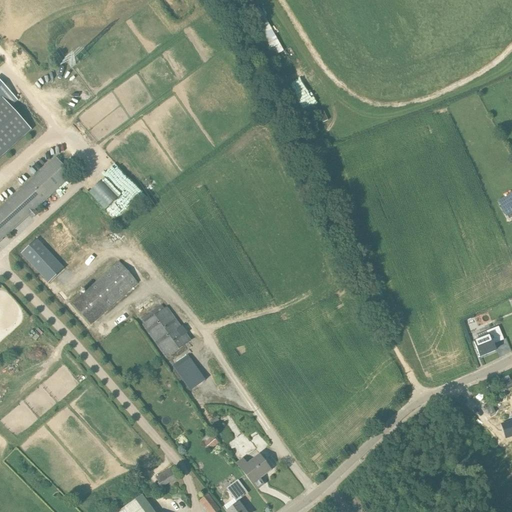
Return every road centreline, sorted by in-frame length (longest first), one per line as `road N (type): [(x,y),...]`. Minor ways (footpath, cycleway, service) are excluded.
road 1 (track): [(230,0),(422,397)]
road 2 (residential): [(327,483),(422,397),(511,359)]
road 3 (unknown): [(60,128),(85,158),(87,178),(0,263)]
road 4 (unknown): [(0,177),(60,128),(8,61)]
